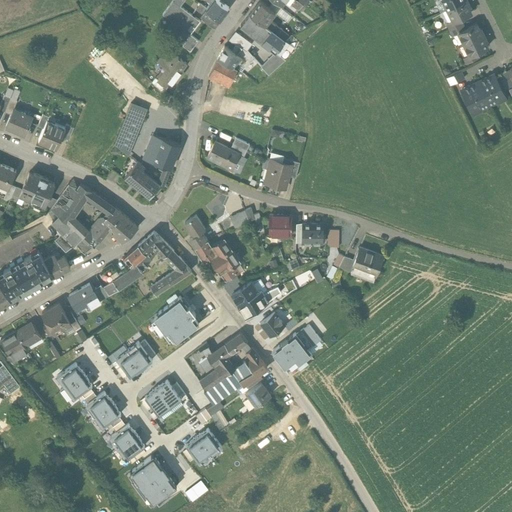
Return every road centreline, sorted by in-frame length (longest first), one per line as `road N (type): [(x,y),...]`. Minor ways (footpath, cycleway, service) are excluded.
road 1 (residential): [(371,511),(309,410),(234,314)]
road 2 (residential): [(185,168),(269,202),(396,235)]
road 3 (residential): [(185,168),(200,65),(245,0)]
road 4 (residential): [(0,320),(154,223)]
road 5 (residential): [(154,223),(97,183),(0,140)]
road 6 (residential): [(234,314),(125,395)]
road 7 (residential): [(234,314),(154,223)]
road 8 (track): [(396,235),(511,267)]
